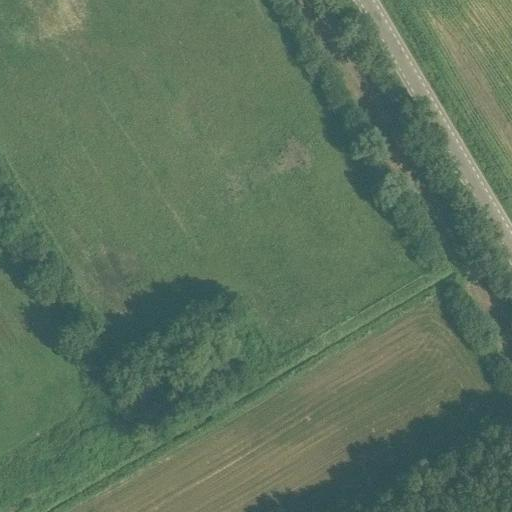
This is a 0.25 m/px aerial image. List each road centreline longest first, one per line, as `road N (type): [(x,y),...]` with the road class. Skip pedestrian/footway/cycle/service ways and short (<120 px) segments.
road 1 (track): [(312,0),(511,335)]
road 2 (unclassified): [(511,246),(365,0)]
